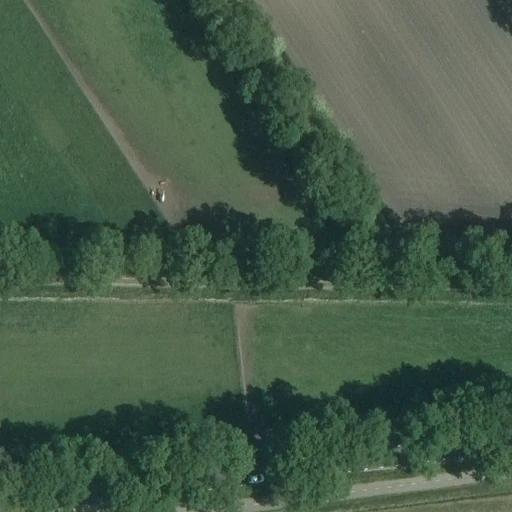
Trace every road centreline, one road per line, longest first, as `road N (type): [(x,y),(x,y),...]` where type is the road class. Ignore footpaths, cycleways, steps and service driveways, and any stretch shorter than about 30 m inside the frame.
road 1 (tertiary): [(0,508),(511,442)]
road 2 (track): [(511,287),(0,282)]
